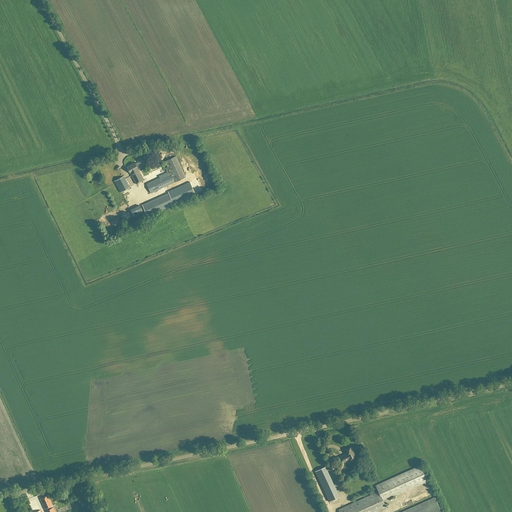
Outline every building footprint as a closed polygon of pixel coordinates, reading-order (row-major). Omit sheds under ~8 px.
[(167,167),(165,168),(167,172),(159,177),(159,178),(146,184),(151,194),(185,177),(176,157),(165,162),(167,167)] [(135,163),(127,167),(136,184),(144,180),(135,163)] [(130,188),(124,176),(114,181),(120,192),(130,188)] [(142,205),(148,217),(195,195),(189,182),(168,192),(168,193),(142,205)] [(130,209),(131,211),(128,212),(123,212),(121,217),(123,221),(128,221),(130,217),(131,219),(144,213),(140,205),(130,209)] [(345,450),(347,454),(341,456),(343,462),(349,459),(349,460),(356,457),(351,447),(345,450)] [(325,466),(317,470),(331,502),(339,499),(325,466)] [(338,510),(339,511),(375,511),(386,507),(383,501),(427,481),(420,466),(376,486),(378,492),(338,510)] [(52,508),(51,506),(52,505),(48,496),(40,499),(44,509),(46,508),(47,510),(45,511),(55,511),(53,507),(52,508)] [(440,511),(435,499),(406,511),(440,511)]
